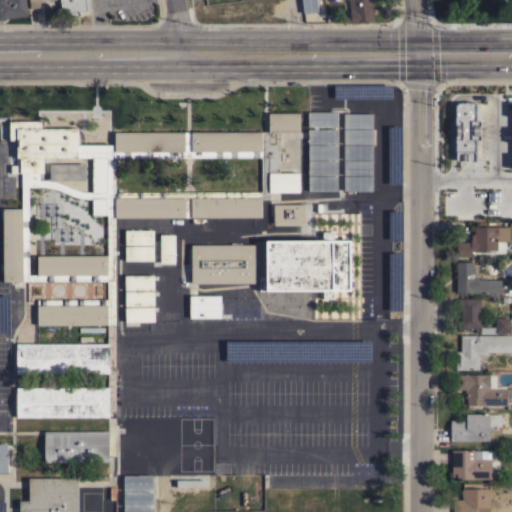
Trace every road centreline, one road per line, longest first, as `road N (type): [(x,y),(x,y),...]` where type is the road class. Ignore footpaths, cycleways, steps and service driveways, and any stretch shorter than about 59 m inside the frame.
road 1 (residential): [(409,0),(420,116),(418,511)]
road 2 (primary): [(0,54),(511,53)]
